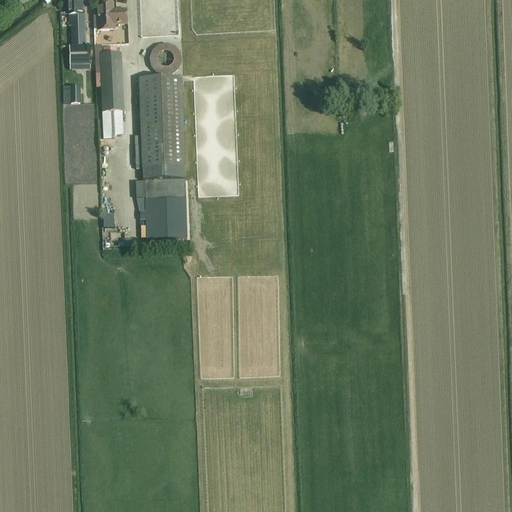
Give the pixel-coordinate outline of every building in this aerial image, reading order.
[(71,47),(69,47),(69,66),(90,65),(89,47),(85,47),(84,4),(79,4),(78,0),(67,0),(68,15),(71,15),(71,47)] [(96,5),(93,5),(93,9),(94,30),(97,30),(97,31),(113,30),(113,25),(125,24),(125,11),(112,11),(112,4),(96,5)] [(103,55),(99,55),(100,88),(102,112),(103,141),(114,140),(116,136),(123,136),(121,112),(119,54),(116,54),(116,49),(103,49),(103,55)] [(138,80),(141,146),(134,146),(135,167),(142,167),(142,170),(185,168),(181,78),(138,80)] [(63,87),(63,104),(80,104),(79,86),(63,87)] [(183,181),(145,182),(145,200),(186,199),(185,181),(183,181)] [(140,222),(146,221),(146,241),(187,240),(186,199),(145,200),(146,213),(140,213),(140,222)] [(113,216),(103,217),(103,229),(113,229),(113,216)]
